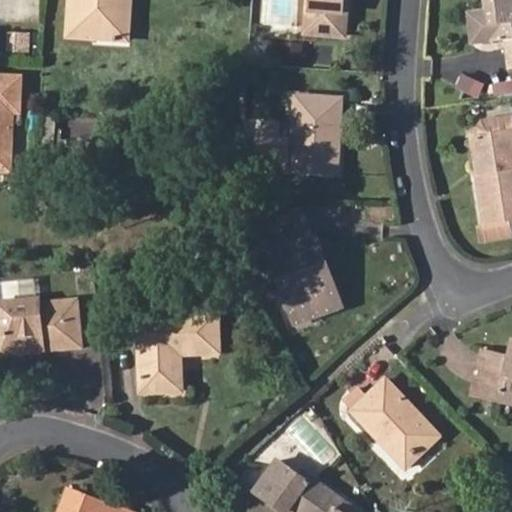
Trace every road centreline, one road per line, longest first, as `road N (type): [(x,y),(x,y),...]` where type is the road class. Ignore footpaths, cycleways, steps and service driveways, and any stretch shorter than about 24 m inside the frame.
road 1 (residential): [(511,284),(451,291),(424,219),(409,149),(410,0)]
road 2 (residential): [(189,511),(188,498),(160,461),(43,428),(0,458)]
